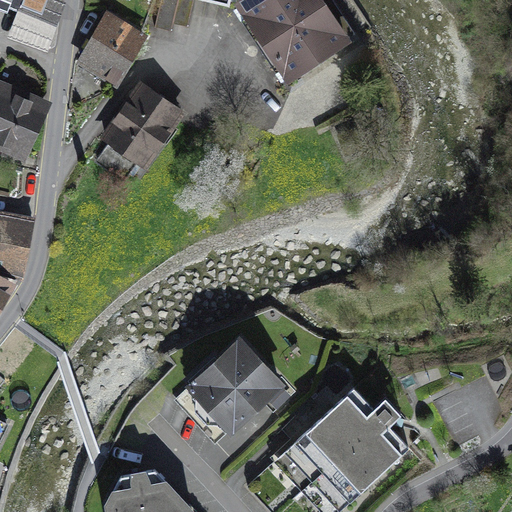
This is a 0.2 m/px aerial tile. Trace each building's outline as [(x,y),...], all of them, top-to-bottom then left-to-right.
[(62,11),(36,0),(0,0),(0,23),(11,28),(9,42),(42,57),(62,11)] [(325,0),(241,0),(288,71),(347,33),(325,0)] [(143,33),(106,12),(79,58),(117,79),(143,33)] [(44,99),(0,81),(0,142),(23,151),(44,99)] [(170,112),(136,90),(107,134),(141,156),(170,112)] [(31,217),(0,211),(0,265),(21,269),(31,217)] [(0,303),(12,282),(0,275),(0,303)] [(240,339),(184,389),(229,439),(285,389),(240,339)] [(350,399),(304,442),(355,495),(395,457),(379,439),(400,419),(382,399),(365,415),(350,399)] [(192,511),(155,469),(124,473),(109,494),(111,511),(192,511)]
